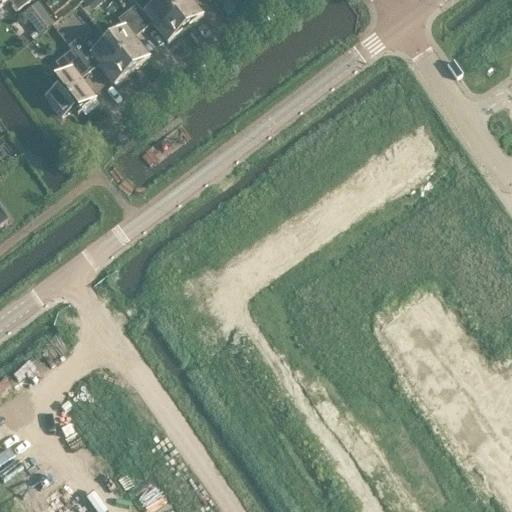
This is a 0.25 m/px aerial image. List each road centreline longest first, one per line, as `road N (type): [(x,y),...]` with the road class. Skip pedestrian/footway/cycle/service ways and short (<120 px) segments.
road 1 (residential): [(364,511),(222,297),(429,146)]
road 2 (tertiary): [(74,281),(401,34)]
road 3 (residential): [(100,147),(280,0)]
road 4 (residential): [(233,511),(105,327)]
road 5 (residential): [(0,402),(105,327)]
